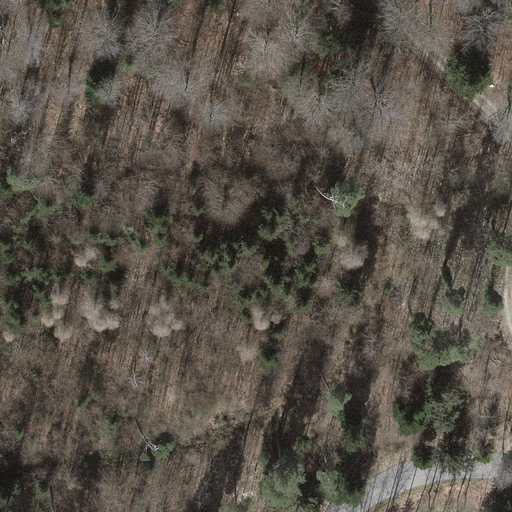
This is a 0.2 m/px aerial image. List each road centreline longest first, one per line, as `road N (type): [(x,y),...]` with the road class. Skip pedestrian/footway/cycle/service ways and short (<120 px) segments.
road 1 (track): [(0,471),(160,453),(248,413),(511,334)]
road 2 (track): [(367,0),(511,137)]
road 3 (tertiary): [(511,474),(461,466),(399,478),(342,511)]
